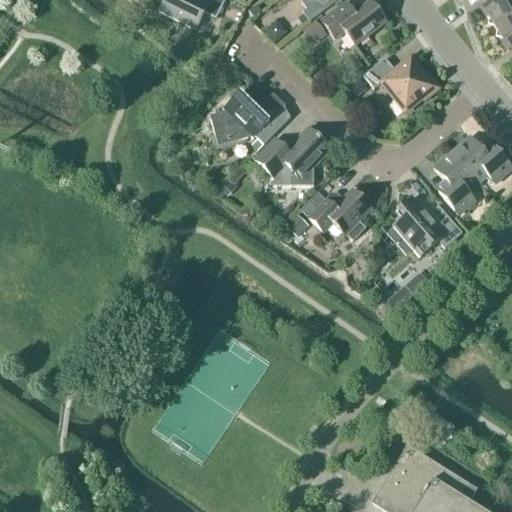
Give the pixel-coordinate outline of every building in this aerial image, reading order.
[(215,21),(225,1),(224,0),(196,0),(196,1),(193,0),(165,0),(158,15),(195,33),(203,16),(215,21)] [(307,0),(300,5),(306,12),(302,15),(309,25),(335,6),(330,0),(307,0)] [(494,33),(511,21),(511,0),(498,0),(481,11),(494,33)] [(385,26),(369,5),(348,21),(339,10),(320,25),(334,43),(343,36),(354,49),(385,26)] [(511,21),(494,33),(507,54),(511,50),(511,21)] [(312,48),(326,38),(315,23),(301,34),(312,48)] [(424,79),(410,62),(394,74),(384,62),(362,80),(373,92),(381,86),(404,115),(422,101),(423,103),(438,92),(426,77),(424,79)] [(355,100),(366,90),(357,81),(346,90),(355,100)] [(256,114),(238,96),(222,113),(223,114),(222,116),(209,119),(215,141),(217,150),(247,141),(249,139),(252,142),(254,140),(263,148),(289,121),(283,110),(284,110),(272,97),(256,114)] [(329,154),(307,132),(285,154),(273,143),(253,163),(273,182),(285,170),(290,174),(290,190),(312,190),(312,172),(329,154)] [(451,156),(476,188),(486,179),(494,187),(511,172),(491,149),(494,153),(485,160),(469,141),(451,156)] [(466,196),(476,188),(451,156),(433,172),(449,191),(441,198),(438,195),(437,195),(457,219),(474,205),(466,196)] [(370,212),(352,194),(341,205),(335,199),(331,199),(325,204),(317,196),(299,214),(308,222),(322,236),(331,227),(343,239),(344,238),(351,245),(364,231),(358,224),(370,212)] [(432,225),(411,201),(396,214),(403,221),(392,231),(412,254),(423,244),(429,252),(437,245),(444,252),(461,237),(443,216),(432,225)] [(296,242),(308,229),(296,217),(284,230),(296,242)] [(396,310),(427,279),(418,270),(387,301),(396,310)] [(476,511),(468,507),(476,493),(406,450),(370,508),(376,511),(476,511)]
